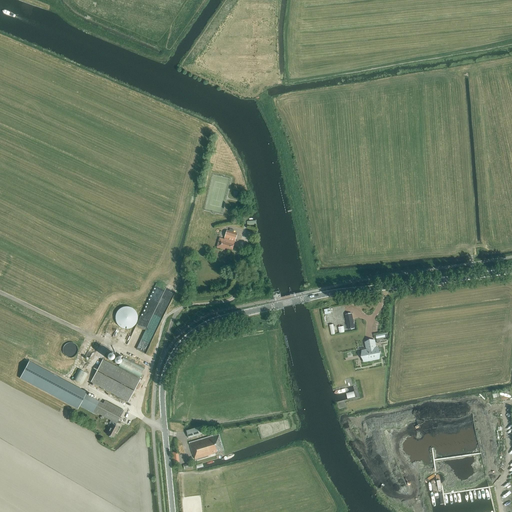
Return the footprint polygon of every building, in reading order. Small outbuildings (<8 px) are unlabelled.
[(233,250),(237,234),(227,230),(224,239),(220,238),(217,248),(225,250),(225,249),(228,249),(233,250)] [(125,329),(127,329),(128,329),(129,328),(130,328),(131,328),(132,327),(133,327),(133,326),(134,325),(135,325),(135,324),(136,324),(136,323),(136,322),(137,322),(137,321),(137,320),(137,319),(137,318),(137,317),(137,316),(137,315),(137,314),(136,313),(136,312),(136,311),(135,311),(135,310),(134,310),(133,309),(132,308),(131,307),(130,307),(129,307),(128,307),(126,306),(125,306),(124,307),(123,307),(122,307),(121,308),(120,308),(120,309),(119,309),(118,310),(117,311),(117,312),(116,313),(116,314),(115,315),(115,316),(115,317),(115,318),(115,319),(115,320),(115,321),(116,321),(116,322),(116,323),(117,324),(118,325),(119,326),(120,327),(121,328),(122,328),(123,328),(124,329),(125,329)] [(348,329),(354,328),(351,313),(345,314),(348,329)] [(375,349),(374,341),(366,342),(367,350),(364,351),(366,360),(378,358),(376,348),(375,349)] [(71,356),(79,351),(73,342),(65,347),(71,356)] [(83,374),(83,375),(86,376),(87,374),(83,373),(89,359),(85,357),(79,372),(83,374)] [(128,402),(140,379),(103,359),(91,382),(128,402)] [(77,409),(79,406),(82,407),(97,415),(98,412),(111,419),(109,423),(112,424),(107,434),(113,437),(118,427),(114,425),(117,422),(123,410),(104,400),(103,403),(86,394),(87,392),(29,361),(20,378),(77,409)] [(189,438),(203,434),(201,426),(186,430),(189,438)] [(219,452),(223,451),(218,434),(189,443),(193,455),(194,455),(195,459),(214,454),(214,453),(219,451),(219,452)]
